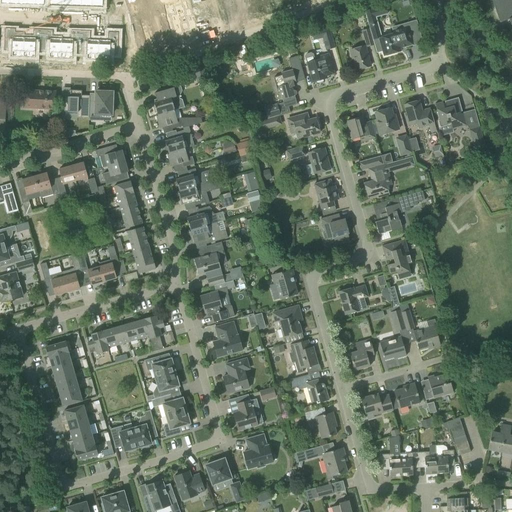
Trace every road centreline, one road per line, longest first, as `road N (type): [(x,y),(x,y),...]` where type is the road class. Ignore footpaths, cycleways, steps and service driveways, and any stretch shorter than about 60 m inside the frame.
road 1 (residential): [(342,388),(311,278),(360,257),(366,240),(326,108),(332,95),(434,67),(435,0)]
road 2 (residential): [(171,289),(218,435),(76,485),(57,474),(16,330)]
road 3 (residential): [(139,125),(118,75),(0,75)]
road 4 (residential): [(182,58),(342,0)]
road 5 (residential): [(171,289),(176,256),(139,125)]
road 6 (residential): [(16,330),(171,289)]
road 7 (residential): [(429,488),(370,485),(342,388)]
road 8 (residential): [(0,164),(139,125)]
road 9 (residential): [(342,388),(468,352)]
